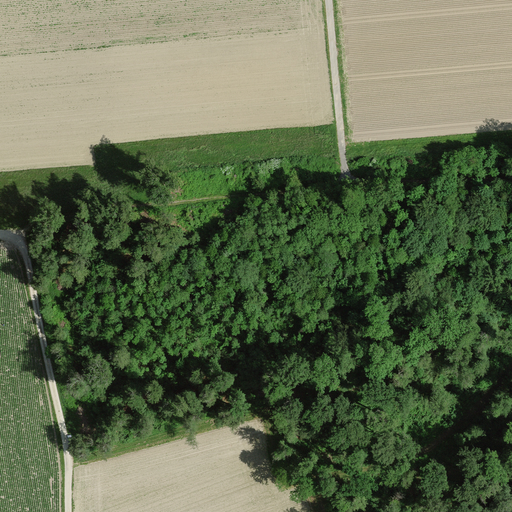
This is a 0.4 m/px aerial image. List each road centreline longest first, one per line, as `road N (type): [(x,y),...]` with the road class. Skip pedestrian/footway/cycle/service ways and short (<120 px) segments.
road 1 (track): [(511,179),(344,181),(76,211),(0,234)]
road 2 (track): [(19,230),(63,453),(66,511)]
road 3 (track): [(327,0),(344,181)]
